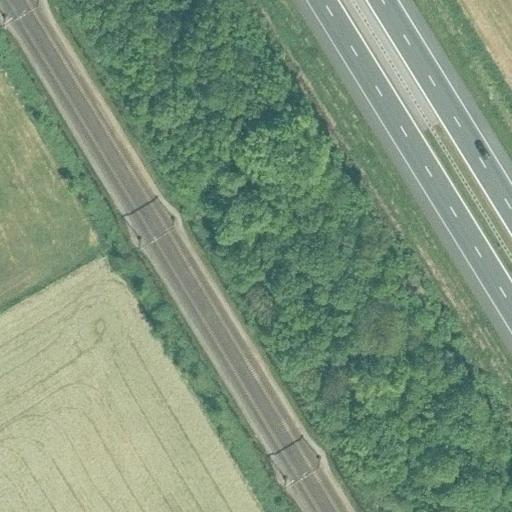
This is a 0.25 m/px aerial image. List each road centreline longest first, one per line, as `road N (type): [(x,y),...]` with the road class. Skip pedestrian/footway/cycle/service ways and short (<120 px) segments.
road 1 (motorway): [(324,0),(511,305)]
road 2 (motorway): [(511,209),(383,0)]
